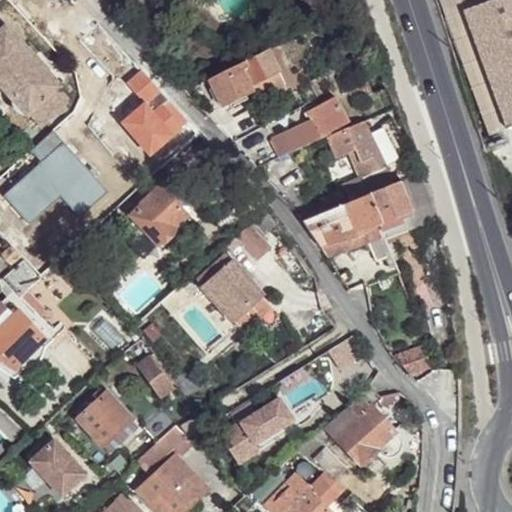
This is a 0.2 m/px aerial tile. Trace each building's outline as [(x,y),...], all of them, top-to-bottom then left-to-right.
[(511,0),(439,0),(490,134),(511,125),(511,0)] [(0,83),(31,116),(61,87),(8,31),(0,38),(0,83)] [(255,79),(278,68),(269,48),(210,78),(222,104),(252,89),(248,82),(255,79)] [(168,97),(136,63),(124,74),(153,109),(168,97)] [(284,81),(278,68),(255,79),(262,92),(284,81)] [(71,98),(61,87),(31,116),(41,126),(71,98)] [(269,139),(279,157),(326,136),(349,125),(338,101),(308,116),(310,119),(269,139)] [(170,139),(185,126),(165,104),(150,117),(170,139)] [(387,151),(371,115),(364,119),(379,153),(387,151)] [(349,125),(326,136),(334,154),(352,146),(360,162),(379,153),(364,119),(349,125)] [(200,134),(194,127),(183,136),(189,143),(200,134)] [(379,153),(360,162),(365,174),(385,165),(379,153)] [(368,194),(392,183),(385,165),(365,174),(338,184),(346,203),(368,194)] [(414,209),(401,179),(397,182),(410,211),(414,209)] [(174,200),(183,192),(173,180),(147,203),(148,204),(136,216),(162,245),(177,232),(176,230),(190,218),(188,216),(174,200)] [(410,211),(397,182),(392,183),(368,194),(380,223),(404,215),(411,212),(410,211)] [(198,208),(183,192),(174,200),(188,216),(198,208)] [(380,223),(368,194),(346,203),(303,222),(320,247),(362,230),(380,223)] [(404,215),(380,223),(387,238),(410,230),(404,215)] [(196,226),(190,218),(176,230),(177,232),(162,245),(167,252),(196,226)] [(387,238),(380,223),(362,230),(369,246),(376,263),(386,260),(389,269),(398,266),(387,238)] [(271,248),(251,227),(239,237),(259,259),(271,248)] [(320,247),(329,262),(369,246),(362,230),(320,247)] [(421,257),(410,230),(387,238),(398,266),(421,257)] [(85,269),(72,255),(60,265),(74,279),(85,269)] [(263,297),(235,266),(206,291),(234,323),(263,297)] [(25,299),(13,287),(7,294),(15,303),(13,305),(21,313),(22,312),(33,323),(41,316),(25,299)] [(234,323),(244,334),(273,309),(263,297),(234,323)] [(0,301),(0,324),(0,325),(10,315),(6,309),(3,312),(1,310),(5,306),(0,301)] [(48,339),(33,323),(22,312),(21,313),(14,319),(10,315),(0,325),(0,324),(0,354),(3,352),(17,367),(48,339)] [(51,335),(48,339),(52,343),(56,340),(51,335)] [(166,399),(180,390),(158,356),(144,365),(166,399)] [(381,399),(370,386),(325,427),(359,465),(375,451),(373,448),(393,430),(372,408),(381,399)] [(111,453),(140,427),(109,392),(105,395),(100,389),(84,404),(86,407),(82,411),(85,414),(79,418),(111,453)] [(281,397),(223,435),(241,463),(262,450),(257,444),(295,419),(281,397)] [(159,443),(178,425),(164,411),(146,428),(159,443)] [(396,434),(393,430),(373,448),(375,451),(376,452),(381,456),(389,457),(395,454),(400,448),(400,441),(396,434)] [(326,438),(320,431),(297,452),(304,458),(326,438)] [(58,441),(34,463),(65,499),(90,477),(58,441)] [(155,453),(152,448),(139,459),(143,464),(155,453)] [(325,448),(312,460),(334,477),(344,469),(325,448)] [(297,455),(295,453),(277,470),(280,472),(283,473),(291,467),(292,460),(297,455)] [(161,498),(174,511),(185,511),(209,491),(178,455),(140,489),(152,504),(161,498)] [(328,511),(311,492),(310,493),(300,481),(269,511),(328,511)] [(159,511),(174,511),(161,498),(152,504),(159,511)] [(123,511),(114,501),(102,511),(123,511)]
